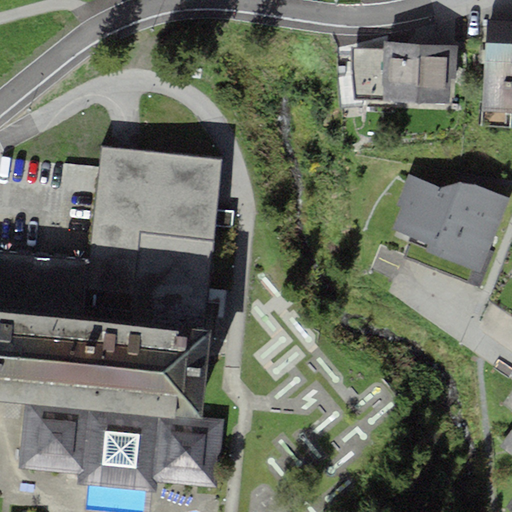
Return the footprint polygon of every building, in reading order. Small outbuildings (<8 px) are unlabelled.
[(511,125),(511,20),(487,19),(481,124),(511,125)] [(461,44),(384,41),(382,101),(450,104),(451,78),(460,78),(461,44)] [(84,311),(204,325),(218,188),(222,161),(138,151),(125,150),(111,148),(101,147),(99,168),(96,195),(90,261),(84,311)] [(440,187),(409,175),(397,205),(401,208),(392,228),(428,243),(424,250),(480,270),(509,198),(461,181),(440,187)] [(0,397),(25,400),(90,407),(203,420),(214,326),(204,325),(84,311),(90,261),(43,256),(0,251),(0,397)] [(81,478),(90,407),(25,400),(18,472),(81,478)] [(155,415),(90,407),(81,478),(80,485),(86,486),(144,491),(147,492),(148,483),(155,415)] [(203,420),(155,415),(148,483),(220,491),(227,422),(203,420)] [(511,455),(511,430),(500,446),(511,455)]
